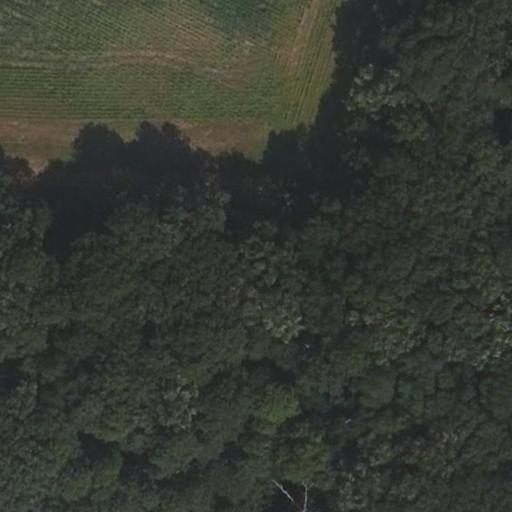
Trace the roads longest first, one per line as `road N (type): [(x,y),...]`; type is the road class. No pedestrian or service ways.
road 1 (track): [(0,206),(336,213)]
road 2 (track): [(336,213),(263,511)]
road 3 (track): [(410,0),(336,213)]
road 4 (track): [(511,215),(336,213)]
